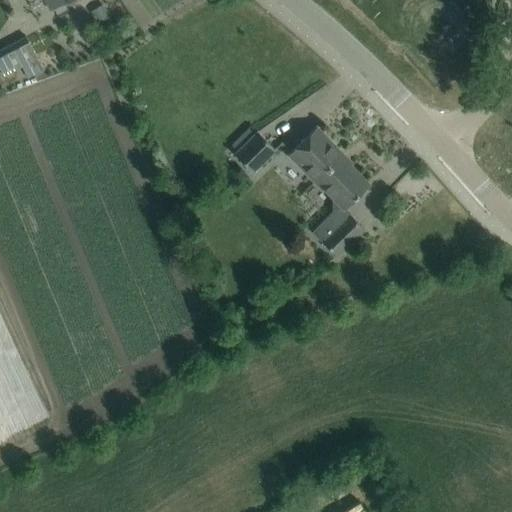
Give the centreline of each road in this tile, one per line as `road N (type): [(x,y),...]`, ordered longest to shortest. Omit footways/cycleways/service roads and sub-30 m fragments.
road 1 (unclassified): [(440,145),(282,0)]
road 2 (unclassified): [(440,145),(478,112),(497,77),(501,0)]
